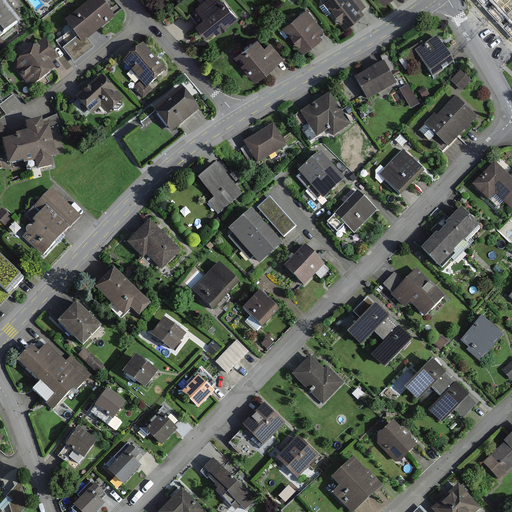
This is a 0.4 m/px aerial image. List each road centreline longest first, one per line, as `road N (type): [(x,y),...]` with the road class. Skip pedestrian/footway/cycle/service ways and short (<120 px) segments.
road 1 (residential): [(129,511),(511,115)]
road 2 (secondary): [(236,0),(511,409)]
road 3 (residential): [(239,115),(159,175),(0,341)]
road 4 (residential): [(429,0),(239,115)]
road 5 (residential): [(144,18),(9,126)]
road 6 (residential): [(392,511),(511,403)]
road 7 (residential): [(144,18),(239,115)]
road 8 (residential): [(47,511),(0,387)]
road 9 (residential): [(446,0),(511,109)]
